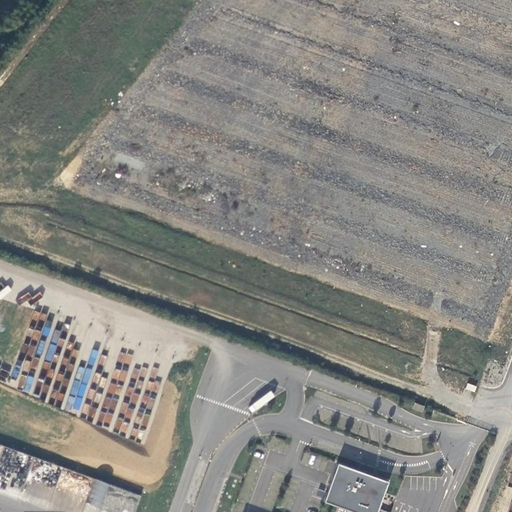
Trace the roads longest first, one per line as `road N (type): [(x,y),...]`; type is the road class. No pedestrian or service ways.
road 1 (track): [(0,243),(486,417)]
road 2 (unknown): [(456,436),(433,459),(406,463),(303,431),(251,427),(217,465),(203,511)]
road 3 (unknown): [(175,511),(237,374)]
